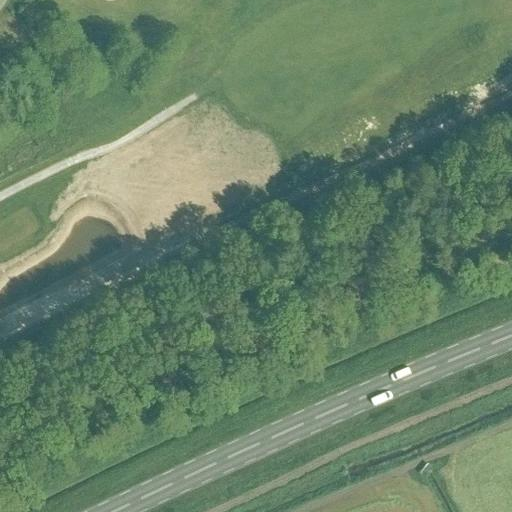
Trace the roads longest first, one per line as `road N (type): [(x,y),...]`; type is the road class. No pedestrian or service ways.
road 1 (track): [(0,367),(511,110)]
road 2 (track): [(511,184),(178,332),(0,422)]
road 3 (primary): [(119,511),(511,338)]
